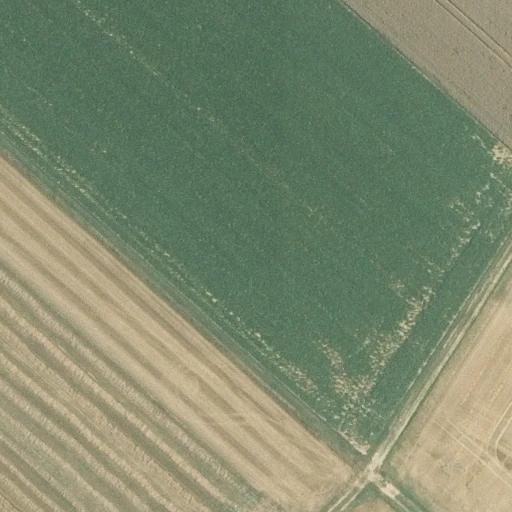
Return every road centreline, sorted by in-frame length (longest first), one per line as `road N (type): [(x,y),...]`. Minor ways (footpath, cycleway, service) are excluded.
road 1 (track): [(367,477),(0,147)]
road 2 (track): [(511,250),(367,477),(406,511)]
